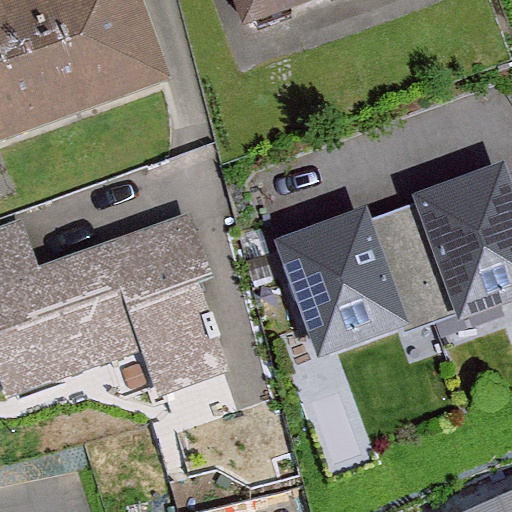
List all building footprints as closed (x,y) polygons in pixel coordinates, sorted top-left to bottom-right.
[(0,159),(160,102),(123,0),(22,0),(0,8),(0,159)] [(223,0),(240,47),(369,0),(223,0)] [(446,336),(511,313),(511,206),(503,180),(404,214),(446,336)] [(310,377),(408,343),(366,221),(267,255),(310,377)] [(234,378),(184,231),(32,281),(16,232),(0,237),(0,402),(129,359),(146,407),(234,378)] [(511,511),(511,502),(487,511),(511,511)]
